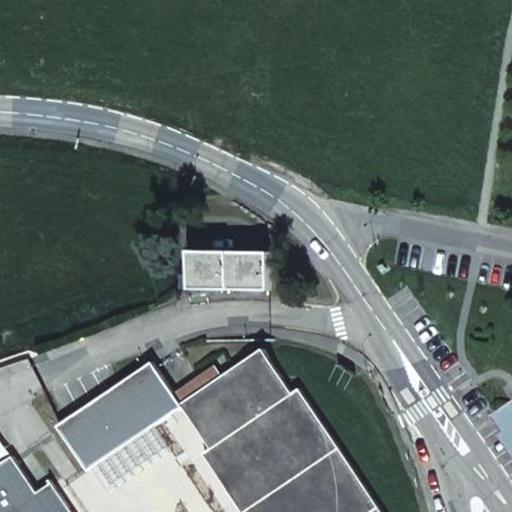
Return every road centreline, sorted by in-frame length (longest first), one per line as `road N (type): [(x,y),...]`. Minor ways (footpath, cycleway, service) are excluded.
road 1 (tertiary): [(0,116),(128,130),(262,185),(300,220),(373,329)]
road 2 (residential): [(373,329),(287,310),(199,317),(0,409)]
road 3 (tertiary): [(373,329),(479,479)]
